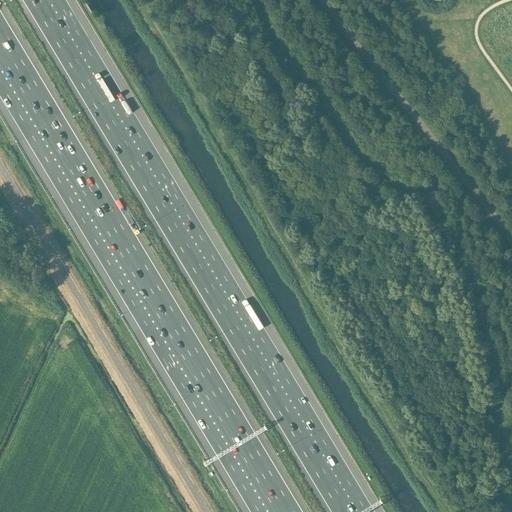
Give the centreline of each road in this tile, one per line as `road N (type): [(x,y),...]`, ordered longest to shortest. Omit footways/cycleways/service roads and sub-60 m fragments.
road 1 (motorway): [(353,511),(46,0)]
road 2 (motorway): [(0,38),(284,511)]
